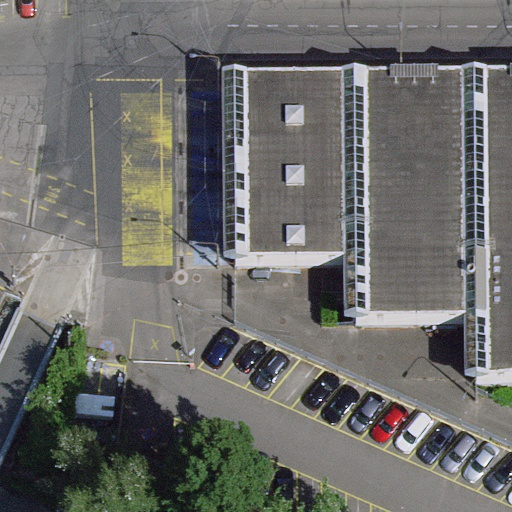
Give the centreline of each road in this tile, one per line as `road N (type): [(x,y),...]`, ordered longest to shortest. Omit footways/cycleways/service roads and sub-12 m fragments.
road 1 (residential): [(511,31),(138,40)]
road 2 (residential): [(138,40),(0,47)]
